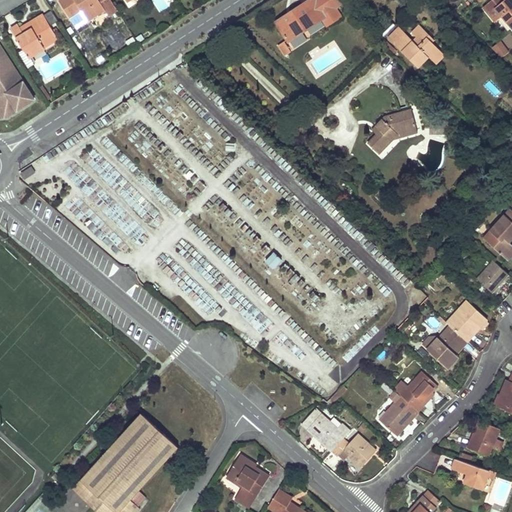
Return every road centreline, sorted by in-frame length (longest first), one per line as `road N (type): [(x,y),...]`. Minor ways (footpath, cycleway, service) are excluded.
road 1 (residential): [(13,207),(248,409)]
road 2 (tertiary): [(240,0),(33,134)]
road 3 (residential): [(359,510),(469,398),(503,347)]
road 4 (residential): [(248,409),(359,510)]
road 5 (residential): [(248,409),(181,511)]
